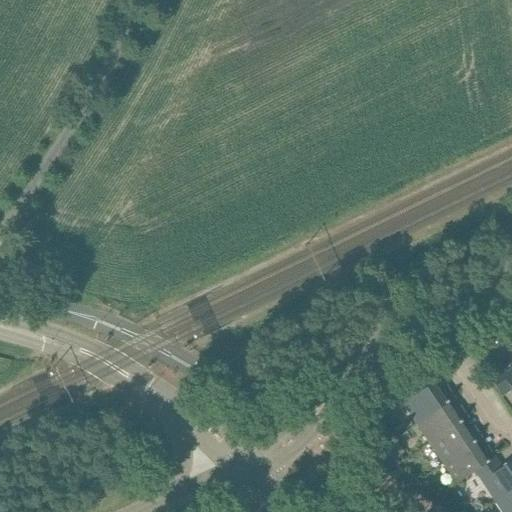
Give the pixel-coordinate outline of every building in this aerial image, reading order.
[(511,360),(488,376),(501,396),(511,390),(511,360)] [(416,424),(446,404),(454,399),(446,386),(438,391),(432,383),(422,390),(415,380),(396,394),(416,424)] [(453,415),(446,404),(416,424),(430,444),(460,424),(468,418),(462,409),(453,415)] [(460,424),(430,444),(443,464),(473,444),(481,438),(475,429),(467,435),(460,424)] [(473,444),(443,464),(457,484),(475,472),(495,459),(488,449),(480,455),(473,444)] [(511,462),(511,461),(501,468),(495,459),(475,472),(495,502),(511,490),(511,462)] [(511,511),(511,490),(495,502),(501,511),(511,511)]
